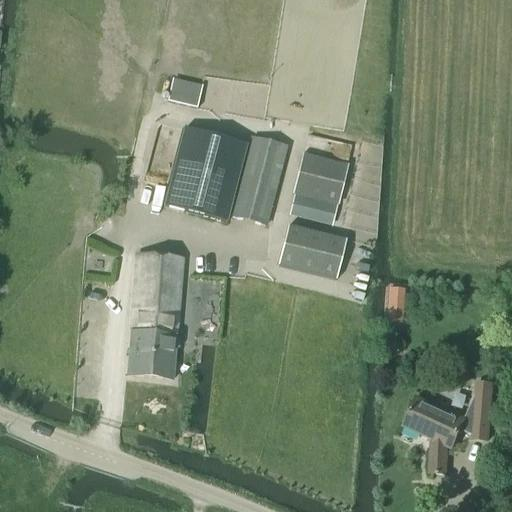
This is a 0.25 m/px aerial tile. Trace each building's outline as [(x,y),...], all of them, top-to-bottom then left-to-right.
[(196,111),(200,90),(171,83),(166,104),(196,111)] [(182,132),(162,209),(226,225),(246,148),(182,132)] [(265,228),(286,149),(250,140),(230,219),(265,228)] [(303,157),(293,197),(337,208),(338,208),(343,188),(348,168),(336,165),(312,159),(303,157)] [(335,284),(345,244),(287,229),(277,269),(335,284)] [(171,384),(174,354),(175,338),(182,261),(136,257),(125,380),(171,384)] [(387,342),(384,346),(394,354),(397,349),(387,342)] [(486,445),(490,388),(475,387),(474,399),(463,423),(415,401),(401,431),(430,444),(428,477),(446,478),(447,452),(450,454),(459,434),(470,440),(470,444),(486,445)] [(481,477),(476,493),(486,496),(491,480),(481,477)]
